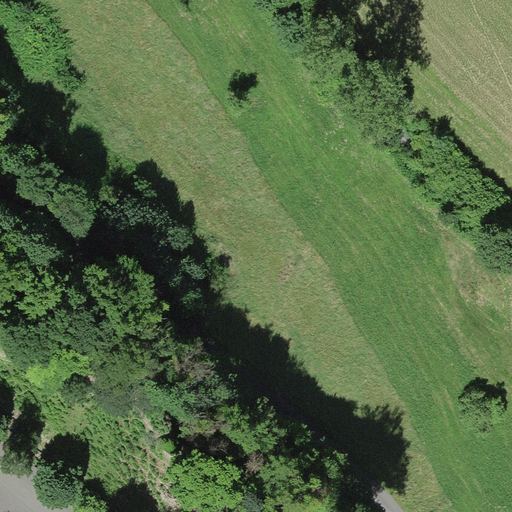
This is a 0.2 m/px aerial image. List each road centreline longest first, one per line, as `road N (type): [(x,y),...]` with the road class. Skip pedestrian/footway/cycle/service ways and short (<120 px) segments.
road 1 (unclassified): [(391,511),(107,257),(0,179)]
road 2 (track): [(107,257),(82,219),(0,135)]
